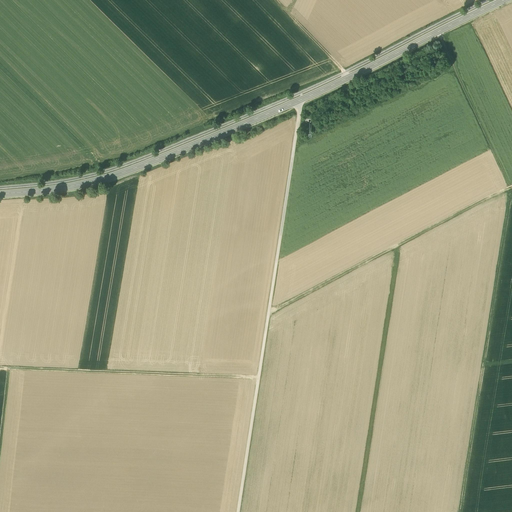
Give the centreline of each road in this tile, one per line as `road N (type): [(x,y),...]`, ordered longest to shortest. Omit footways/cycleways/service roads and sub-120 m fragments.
road 1 (secondary): [(0,196),(122,175),(506,0)]
road 2 (track): [(509,186),(460,511)]
road 3 (track): [(509,186),(268,311)]
road 4 (track): [(258,378),(0,369)]
road 5 (track): [(296,101),(268,311)]
road 6 (track): [(268,311),(237,511)]
road 7 (track): [(437,32),(509,186)]
